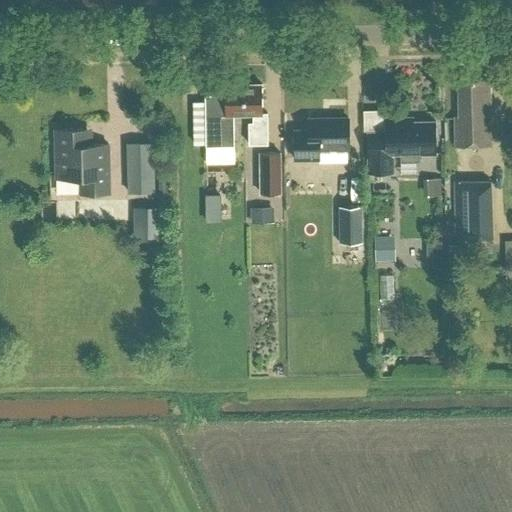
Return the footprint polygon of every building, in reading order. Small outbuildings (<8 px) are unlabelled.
[(458,80),(458,116),(455,116),(455,145),(490,144),(489,79),(458,80)] [(244,114),(253,114),(253,122),(249,122),(249,143),(268,143),(267,112),(262,112),(262,83),(243,84),(244,114)] [(225,84),(225,114),(205,114),(205,146),(234,146),(234,114),(244,114),(243,84),(225,84)] [(369,159),(369,172),(393,172),(393,159),(393,153),(400,153),(400,161),(420,161),(420,152),(436,152),(435,120),(401,121),(401,117),(385,117),(386,131),(368,132),(369,159)] [(348,118),(308,118),(308,129),(294,130),(295,158),(319,158),(319,146),(348,145),(348,118)] [(81,132),(52,133),(53,182),(78,181),(78,197),(106,196),(105,147),(85,148),(81,145),(81,132)] [(125,144),(126,192),(153,192),(152,144),(125,144)] [(258,154),(258,194),(279,194),(278,153),(258,154)] [(430,176),(431,194),(443,193),(442,176),(430,176)] [(168,178),(158,179),(159,200),(169,200),(168,178)] [(491,182),(455,183),(456,239),(465,239),(465,252),(492,252),(491,182)] [(208,192),(208,219),(223,219),(224,192),(208,192)] [(338,205),(339,242),(362,242),(361,205),(338,205)] [(134,240),(163,241),(163,207),(134,207),(134,240)] [(269,209),(250,209),(251,222),(270,222),(269,209)] [(398,233),(377,233),(378,259),(399,258),(398,233)] [(442,239),(426,239),(427,268),(443,267),(442,239)] [(448,245),(448,262),(461,262),(461,245),(448,245)]
